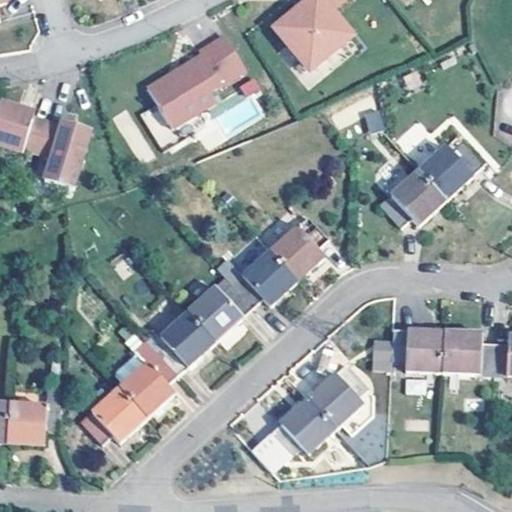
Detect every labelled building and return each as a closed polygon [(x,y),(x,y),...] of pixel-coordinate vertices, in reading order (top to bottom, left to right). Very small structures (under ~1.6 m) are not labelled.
[(318,0),(324,7),(286,38),(318,78),(357,46),(337,20),(360,0),(318,0)] [(195,48),(196,51),(211,42),(230,74),(241,67),(220,33),(195,48)] [(196,51),(142,84),(171,126),(211,98),(205,89),(230,74),(211,42),(196,51)] [(21,106),(0,100),(0,144),(22,151),(22,148),(50,157),(43,179),(72,188),(90,128),(71,122),(69,130),(59,128),(61,123),(29,113),(28,117),(18,114),(21,106)] [(379,109),(363,113),(368,132),(384,129),(379,109)] [(440,146),(411,173),(440,203),(477,167),(457,144),(447,153),(440,146)] [(440,203),(411,173),(375,208),(396,229),(406,219),(415,227),(440,203)] [(231,261),(237,270),(291,228),(284,220),(231,261)] [(264,256),(291,286),(319,261),(312,253),(324,242),(304,220),(264,256)] [(291,286),(264,256),(225,290),(245,314),(257,303),(264,310),(291,286)] [(181,315),(209,346),(245,314),(225,290),(217,298),(209,290),(181,315)] [(172,380),(209,346),(181,315),(155,339),(161,348),(152,357),(172,380)] [(404,372),(434,373),(437,333),(390,331),(389,361),(403,361),(404,372)] [(434,373),(488,376),(489,346),(479,346),(479,335),(437,333),(434,373)] [(488,376),(511,377),(511,337),(506,338),(506,347),(489,346),(488,376)] [(162,390),(172,380),(152,357),(140,343),(128,354),(140,367),(113,392),(140,422),(168,397),(162,390)] [(302,404),(329,436),(359,408),(352,400),(363,390),(341,368),(302,404)] [(140,422),(113,392),(75,426),(95,448),(106,439),(112,447),(140,422)] [(305,458),(329,436),(302,404),(245,457),(266,480),(298,450),(305,458)] [(4,406),(2,447),(37,450),(37,439),(52,440),(54,409),(4,406)]
